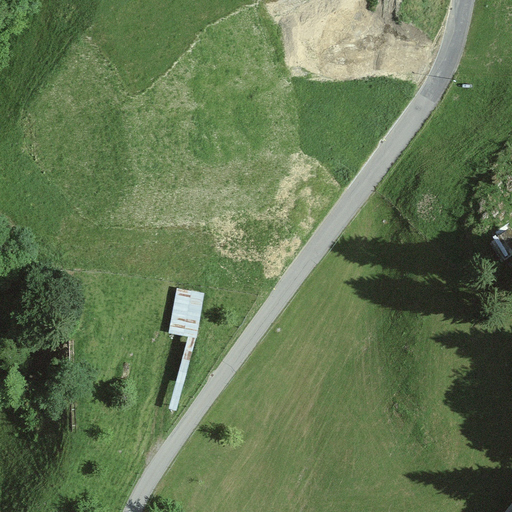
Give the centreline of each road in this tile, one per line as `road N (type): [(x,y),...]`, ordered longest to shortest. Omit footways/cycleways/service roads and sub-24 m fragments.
road 1 (unclassified): [(133,511),(148,479),(427,99),(458,40),(466,0)]
road 2 (track): [(272,0),(274,25),(294,54),(397,141)]
